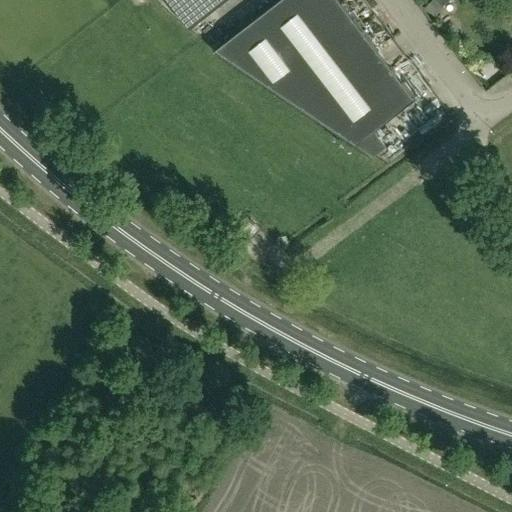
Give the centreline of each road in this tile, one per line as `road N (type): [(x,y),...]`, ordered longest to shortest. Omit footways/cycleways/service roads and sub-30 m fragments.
road 1 (primary): [(511,435),(337,364),(214,295),(116,228),(0,129)]
road 2 (unknown): [(469,121),(394,0)]
